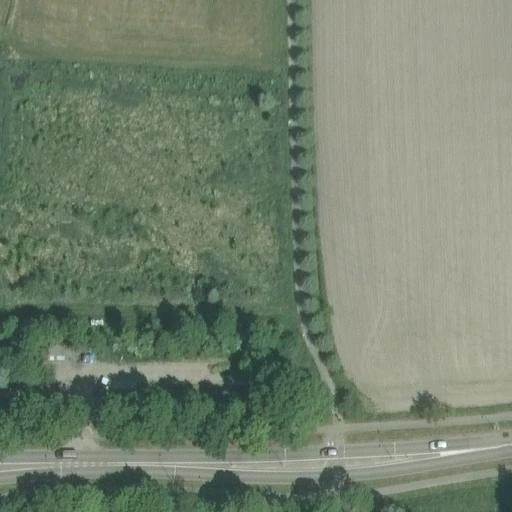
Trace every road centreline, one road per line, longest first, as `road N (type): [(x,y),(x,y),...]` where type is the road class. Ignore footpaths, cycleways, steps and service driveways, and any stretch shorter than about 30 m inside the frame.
road 1 (tertiary): [(0,478),(163,470),(338,477),(511,448)]
road 2 (tertiary): [(511,441),(0,455)]
